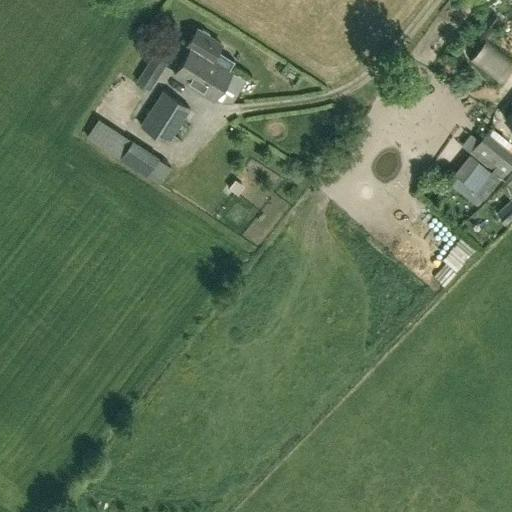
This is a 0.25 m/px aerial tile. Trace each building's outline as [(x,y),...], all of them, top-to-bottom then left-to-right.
[(231,71),(211,58),(221,44),(209,36),(208,32),(202,28),(198,29),(196,28),(186,44),(190,46),(173,73),(213,99),(231,71)] [(137,80),(150,89),(167,62),(154,54),(137,80)] [(140,125),(167,143),(189,108),(163,90),(140,125)] [(113,156),(124,137),(91,119),(80,138),(113,156)] [(511,163),(511,153),(486,132),(471,151),(502,176),(511,163)] [(114,160),(151,184),(164,162),(127,139),(114,160)] [(511,198),(506,205),(500,198),(489,207),(505,223),(511,216),(511,198)]
